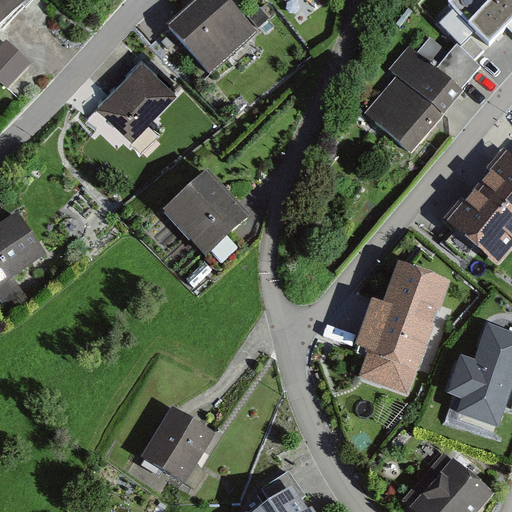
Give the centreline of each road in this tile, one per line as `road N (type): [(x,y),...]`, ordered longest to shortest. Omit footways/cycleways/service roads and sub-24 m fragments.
road 1 (residential): [(281,331),(324,310),(511,95)]
road 2 (residential): [(355,0),(342,55),(281,202)]
road 3 (residential): [(147,0),(0,151)]
road 4 (residential): [(281,331),(314,432),(360,511)]
